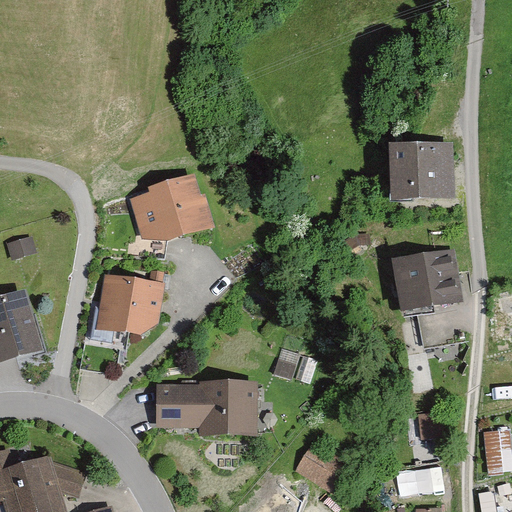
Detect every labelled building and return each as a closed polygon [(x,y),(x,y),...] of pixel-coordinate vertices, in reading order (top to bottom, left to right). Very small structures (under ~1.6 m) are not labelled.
[(440,196),(447,196),(446,168),(445,150),(390,152),(391,192),(409,191),(410,198),(440,196)] [(164,240),(178,236),(206,227),(199,202),(195,203),(188,181),(150,192),(151,197),(132,202),(141,232),(142,237),(164,240)] [(34,253),(30,240),(9,247),(12,259),(34,253)] [(400,309),(427,305),(446,301),(455,300),(453,285),(451,273),(451,272),(448,254),(392,263),(400,309)] [(151,323),(152,314),(156,289),(106,280),(98,327),(137,334),(151,323)] [(500,325),(511,324),(511,284),(498,286),(500,325)] [(0,357),(12,354),(34,348),(19,295),(0,300),(0,357)] [(446,301),(427,305),(429,311),(428,311),(428,315),(422,316),(427,341),(456,335),(457,343),(462,342),(455,300),(446,301)] [(199,410),(199,427),(199,432),(251,433),(251,386),(199,385),(199,388),(156,388),(156,419),(184,419),(184,410),(199,410)] [(511,459),(511,417),(488,419),(491,461),(511,459)] [(294,469),(332,494),(348,469),(310,444),(294,469)] [(73,496),(80,474),(45,462),(11,472),(5,453),(0,454),(0,499),(3,498),(7,511),(51,511),(46,492),(52,490),(52,492),(53,492),(53,490),(73,496)] [(446,511),(445,498),(420,499),(420,511),(446,511)]
